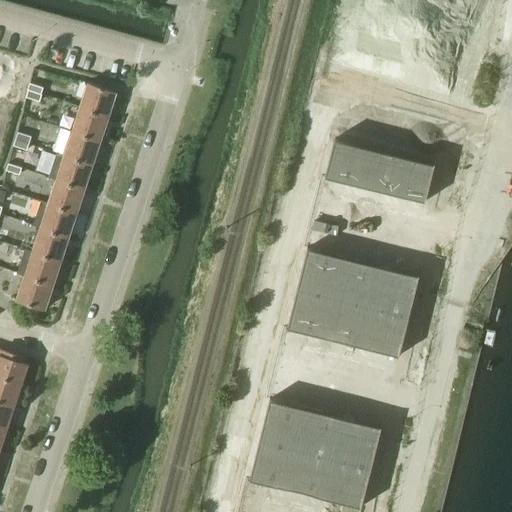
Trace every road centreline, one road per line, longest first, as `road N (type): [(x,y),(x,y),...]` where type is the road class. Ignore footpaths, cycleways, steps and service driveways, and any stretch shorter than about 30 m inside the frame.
road 1 (residential): [(86,352),(180,63)]
road 2 (unclassified): [(401,511),(470,233)]
road 3 (residential): [(180,63),(0,14)]
road 4 (residential): [(34,511),(86,352)]
